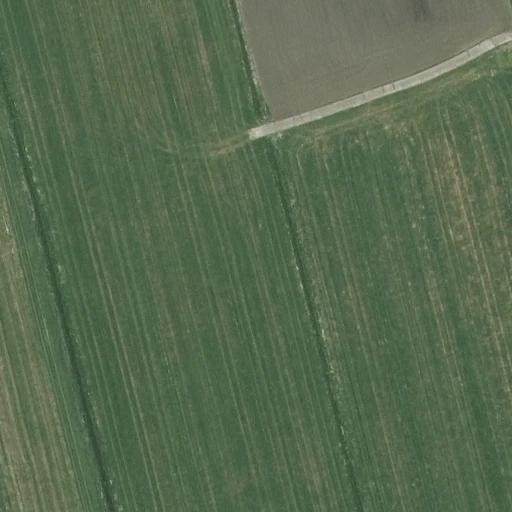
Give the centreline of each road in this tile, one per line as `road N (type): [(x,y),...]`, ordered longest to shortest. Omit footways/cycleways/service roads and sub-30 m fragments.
road 1 (track): [(511,37),(420,80),(249,137),(210,0)]
road 2 (track): [(89,511),(0,157)]
